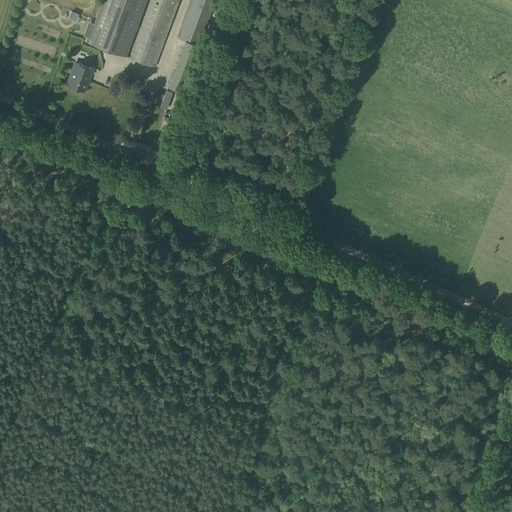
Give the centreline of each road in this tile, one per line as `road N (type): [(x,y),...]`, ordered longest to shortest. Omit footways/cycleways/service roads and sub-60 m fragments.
road 1 (track): [(232,200),(511,323)]
road 2 (track): [(99,54),(157,75),(185,0)]
road 3 (track): [(0,98),(124,152)]
